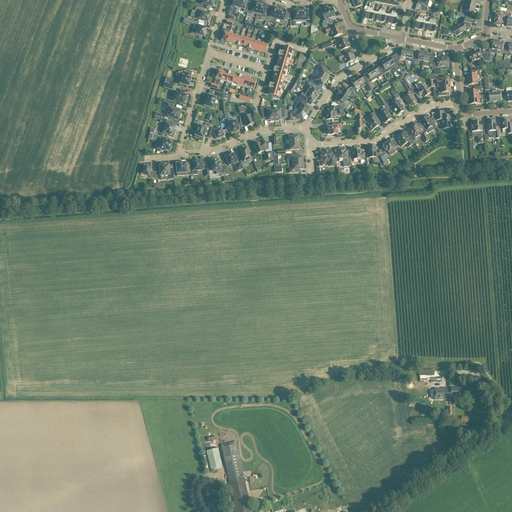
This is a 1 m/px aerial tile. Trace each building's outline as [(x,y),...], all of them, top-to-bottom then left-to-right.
[(240,0),(239,8),(245,10),(244,12),(248,13),(249,7),(250,3),(247,2),(247,0),(240,0)] [(431,1),(427,0),(418,0),(418,2),(418,4),(422,6),(422,7),(421,7),(420,11),(427,12),(428,8),(427,8),(430,1),(431,1)] [(476,3),(471,2),(467,1),(464,12),(468,13),(470,13),(473,14),(476,3)] [(258,14),(261,3),(259,2),(258,2),(257,2),(256,2),(254,2),(252,8),(249,7),(248,13),(247,16),(252,17),(253,13),(254,14),(255,13),(258,14)] [(265,5),(265,4),(264,4),(263,3),(261,3),(258,14),(261,14),(260,16),(262,16),(261,20),(266,21),(268,13),(265,12),(267,6),(265,5)] [(368,20),(371,6),(370,6),(366,10),(364,9),(362,18),(364,18),(364,19),(368,20)] [(206,10),(198,7),(195,17),(198,19),(208,22),(208,21),(209,21),(210,18),(210,15),(205,13),(206,10)] [(277,19),(280,9),(278,9),(277,8),(275,7),(274,8),(273,7),(271,14),(268,13),(266,21),(270,22),(270,21),(271,21),(273,20),(274,18),(277,19)] [(380,22),(383,9),(381,8),(378,12),(376,12),(374,20),(376,21),(376,22),(380,22)] [(498,11),(496,10),(495,15),(496,15),(495,21),(496,21),(495,24),(501,25),(502,19),(505,19),(505,18),(507,12),(507,11),(507,9),(499,8),(498,11)] [(280,9),(277,19),(280,20),(279,22),(281,24),(282,24),(282,26),(286,27),(287,24),(288,19),(285,18),(287,11),(286,11),(285,10),(283,9),(282,10),(280,9)] [(323,28),(327,26),(332,24),(330,19),(335,16),(332,9),(331,9),(328,10),(328,11),(327,9),(321,11),(325,20),(324,21),(322,25),(323,28)] [(298,21),(301,21),(301,10),(297,10),(297,11),(294,11),(294,16),(293,17),(292,17),(292,19),(291,19),(290,23),(290,27),(296,26),(296,23),(298,22),(298,21)] [(301,10),(301,21),(305,21),(305,22),(306,22),(306,26),(310,26),(311,16),(309,16),(308,15),(308,11),(305,11),(305,10),(301,10)] [(392,25),(394,11),(393,11),(390,15),(388,14),(386,22),(388,23),(388,24),(392,25)] [(418,30),(421,16),(420,16),(417,20),(414,19),(413,28),(415,28),(414,29),(418,30)] [(472,19),(467,18),(465,17),(464,23),(457,27),(457,26),(462,35),(467,31),(469,30),(471,24),(472,19)] [(184,18),(183,23),(186,24),(187,23),(195,25),(198,26),(199,23),(199,22),(196,21),(187,19),(184,18)] [(430,32),(433,19),(432,18),(428,22),(426,22),(425,30),(426,30),(426,32),(430,32)] [(195,25),(194,29),(197,30),(196,34),(196,35),(200,36),(200,35),(204,36),(205,36),(206,32),(205,31),(206,29),(198,26),(195,25)] [(339,26),(338,27),(334,29),(332,25),(328,27),(325,28),(327,34),(331,33),(333,38),(342,34),(339,26)] [(462,35),(457,26),(450,30),(446,29),(444,29),(443,35),(448,37),(449,34),(451,35),(452,36),(454,35),(456,37),(461,34),(462,35)] [(229,34),(224,33),(224,32),(221,41),(222,41),(227,43),(229,34)] [(232,44),(235,36),(229,34),(227,43),(232,44)] [(244,47),(246,38),(241,37),(240,37),(238,46),(240,47),(240,46),(244,47)] [(249,49),(252,41),(252,40),(246,38),(244,47),(247,48),(247,49),(249,49)] [(350,47),(348,42),(347,39),(337,43),(337,44),(334,45),(335,47),(338,46),(340,51),(350,47)] [(254,51),(257,42),(252,41),(249,49),(251,50),(254,51)] [(503,51),(504,47),(505,42),(499,41),(498,50),(497,54),(500,55),(500,53),(506,54),(506,51),(503,51)] [(260,52),(262,44),(257,42),(254,51),(260,52)] [(262,44),(260,52),(265,54),(268,45),(262,44)] [(277,62),(288,65),(293,50),(293,49),(282,46),(281,46),(280,46),(279,49),(280,49),(280,52),(279,52),(278,56),(277,62)] [(405,61),(408,50),(403,48),(403,49),(402,49),(401,53),(398,53),(397,59),(400,60),(405,61)] [(414,63),(415,56),(412,55),(413,51),(412,51),(412,50),(408,50),(405,61),(414,63)] [(486,63),(487,57),(488,52),(486,53),(485,52),(481,54),(479,50),(477,52),(476,50),(475,50),(476,51),(473,52),(474,52),(468,55),(472,63),(482,58),(485,63),(486,63)] [(423,61),(425,53),(420,51),(420,53),(419,52),(418,56),(415,56),(414,63),(417,63),(417,60),(423,61)] [(346,64),(347,64),(355,60),(352,53),(347,55),(346,52),(341,54),(338,55),(340,61),(344,60),(346,64)] [(300,70),(305,62),(307,55),(301,53),(296,69),(300,70)] [(434,68),(434,62),(433,58),(429,59),(430,55),(429,55),(429,53),(425,53),(423,61),(422,66),(432,67),(434,68)] [(397,59),(396,60),(393,62),(390,58),(389,57),(385,60),(390,67),(392,65),(394,68),(396,71),(400,69),(398,65),(400,60),(397,59)] [(448,58),(436,59),(436,62),(434,62),(434,68),(434,71),(434,75),(435,80),(437,80),(438,80),(438,75),(442,75),(441,71),(449,70),(449,67),(448,58)] [(384,75),(388,72),(391,70),(390,67),(385,60),(381,62),(381,63),(381,64),(383,67),(380,69),(384,75)] [(272,78),(283,82),(288,65),(277,62),(275,68),(273,72),(274,72),(272,78)] [(328,69),(323,67),(320,65),(317,71),(315,74),(326,80),(330,75),(326,72),(328,69)] [(384,75),(380,69),(378,70),(375,67),(374,66),(370,69),(375,76),(376,79),(384,75)] [(369,84),(372,82),(376,79),(375,76),(370,69),(366,71),(366,72),(366,73),(367,75),(365,76),(369,84)] [(190,86),(191,83),(190,82),(192,78),(190,78),(191,75),(190,74),(190,70),(178,72),(179,79),(182,80),(180,84),(189,87),(189,86),(190,86)] [(218,70),(218,71),(217,71),(216,71),(216,72),(217,73),(215,79),(216,79),(214,84),(211,83),(211,84),(210,87),(218,90),(219,86),(221,80),(223,72),(219,71),(218,70)] [(467,75),(468,80),(478,79),(481,79),(482,77),(480,75),(480,74),(480,72),(481,72),(482,71),(482,70),(469,71),(470,75),(467,75)] [(226,82),(229,73),(227,72),(227,73),(223,72),(221,80),(226,82)] [(232,83),(234,74),(231,73),(229,73),(226,82),(227,81),(232,83)] [(237,85),(240,76),(238,75),(234,74),(232,83),(237,84),(237,85)] [(323,86),(326,80),(315,74),(314,76),(313,76),(310,82),(317,86),(319,84),(323,86)] [(299,75),(294,84),(299,87),(301,83),(299,82),(302,77),(299,75)] [(361,76),(360,76),(359,75),(356,78),(360,85),(362,84),(363,85),(365,86),(369,92),(373,90),(369,84),(365,76),(362,78),(361,76)] [(279,98),(283,82),(272,78),(270,84),(269,86),(269,88),(268,91),(267,91),(266,94),(267,94),(279,98)] [(355,88),(360,85),(356,78),(351,80),(351,81),(351,82),(354,86),(351,88),(353,91),(354,93),(357,91),(355,88)] [(408,90),(411,88),(406,79),(402,82),(408,90)] [(450,82),(444,82),(444,79),(438,80),(437,80),(438,84),(440,85),(440,88),(450,87),(450,82)] [(478,82),(478,79),(468,80),(468,85),(474,85),(474,88),(482,87),(482,85),(481,84),(481,82),(478,82)] [(251,80),(248,89),(253,90),(254,90),(256,82),(251,80)] [(316,87),(312,84),(309,83),(306,87),(309,89),(307,92),(317,98),(319,94),(318,93),(319,92),(315,89),(316,87)] [(293,85),(288,92),(291,94),(294,89),(297,91),(299,87),(294,84),(293,85)] [(431,93),(428,89),(425,84),(419,89),(420,90),(417,92),(420,97),(423,95),(424,98),(431,93)] [(438,96),(446,96),(445,93),(451,92),(450,87),(440,88),(441,91),(438,92),(438,96)] [(469,91),(469,96),(479,96),(479,93),(482,92),(482,87),(474,88),(474,91),(469,91)] [(354,93),(353,91),(351,88),(346,91),(342,88),(341,91),(340,90),(338,93),(347,98),(349,96),(351,98),(352,97),(353,98),(356,96),(354,93)] [(502,101),(501,96),(501,92),(497,93),(496,90),(497,90),(497,89),(492,88),(492,89),(493,93),(489,93),(490,97),(490,102),(491,103),(490,103),(502,102),(501,101),(502,101)] [(185,92),(178,90),(177,93),(176,93),(174,101),(184,104),(184,103),(185,102),(186,101),(186,100),(185,99),(186,96),(184,95),(185,92)] [(225,95),(219,93),(213,91),(215,92),(214,96),(212,95),(211,96),(209,96),(207,101),(206,101),(205,102),(204,101),(203,105),(204,105),(204,106),(215,109),(217,105),(215,104),(217,97),(224,99),(224,98),(225,95)] [(316,98),(317,98),(307,92),(306,95),(303,93),(300,98),(302,100),(307,102),(308,100),(312,103),(316,97),(316,98)] [(416,102),(414,98),(411,94),(409,92),(407,93),(409,96),(404,99),(406,102),(409,106),(412,104),(413,106),(416,104),(415,103),(416,102)] [(346,101),(347,98),(338,93),(337,96),(338,96),(336,99),(341,102),(339,105),(347,110),(350,105),(347,104),(348,102),(346,101)] [(396,103),(391,106),(394,111),(397,115),(403,112),(401,109),(402,109),(400,104),(403,102),(397,93),(396,94),(393,96),(395,99),(394,100),(396,103)] [(380,95),(376,98),(382,107),(386,104),(380,95)] [(482,104),(482,99),(480,99),(479,96),(469,96),(470,102),(475,101),(475,104),(482,104)] [(175,105),(167,103),(165,109),(169,111),(169,112),(168,112),(167,115),(168,116),(168,117),(179,120),(180,118),(181,118),(182,114),(181,114),(182,112),(173,109),(175,105)] [(301,103),(300,105),(298,103),(295,108),(298,110),(306,115),(310,109),(305,106),(302,104),(301,103)] [(284,113),(284,111),(283,105),(277,106),(278,110),(274,110),(275,122),(279,121),(279,120),(281,120),(281,114),(284,113)] [(328,109),(326,113),(327,113),(326,115),(327,120),(332,120),(332,123),(337,122),(339,122),(339,119),(335,119),(334,117),(336,113),(340,116),(344,109),(343,109),(338,106),(336,109),(331,106),(329,110),(328,109)] [(275,122),(274,110),(270,110),(270,107),(260,108),(263,119),(262,115),(268,114),(268,121),(270,120),(270,122),(275,122)] [(306,115),(298,110),(295,108),(292,113),(288,113),(288,111),(284,111),(284,113),(284,118),(288,118),(289,121),(293,121),(293,118),(295,118),(296,117),(300,119),(301,118),(303,120),(306,115)] [(392,119),(389,114),(387,111),(385,108),(381,110),(380,111),(379,113),(379,114),(380,116),(379,116),(384,123),(392,119)] [(253,124),(254,124),(251,116),(247,117),(247,116),(246,116),(245,116),(244,116),(243,112),(239,114),(241,123),(245,123),(247,127),(250,126),(253,125),(253,124)] [(442,129),(447,129),(452,128),(452,121),(452,116),(444,117),(443,112),(436,113),(436,118),(436,120),(441,120),(442,129)] [(232,119),(229,119),(229,113),(225,114),(226,128),(230,128),(232,133),(235,132),(235,133),(239,132),(238,131),(239,130),(237,126),(237,121),(233,122),(232,119)] [(378,120),(376,116),(374,113),(368,117),(370,120),(367,122),(369,126),(368,126),(371,131),(378,126),(375,122),(378,120)] [(421,123),(419,124),(423,130),(424,129),(427,134),(436,128),(433,118),(429,120),(427,117),(420,121),(421,123)] [(174,122),(161,118),(160,122),(166,124),(165,128),(164,128),(164,127),(162,134),(174,137),(176,130),(175,130),(176,126),(173,126),(174,122)] [(511,124),(510,124),(510,122),(510,120),(502,120),(503,130),(507,129),(507,132),(508,131),(508,134),(511,134),(511,124)] [(489,123),(486,124),(487,129),(489,129),(489,131),(488,132),(488,135),(490,136),(495,136),(496,138),(496,139),(501,138),(500,133),(500,127),(496,127),(496,126),(496,121),(489,122),(489,123)] [(332,127),(327,127),(328,135),(331,135),(336,135),(336,134),(338,134),(337,129),(341,128),(341,123),(341,122),(339,122),(337,122),(332,123),(332,127)] [(482,126),(479,126),(478,122),(471,123),(472,125),(471,125),(470,126),(470,127),(470,128),(471,128),(471,129),(472,129),(472,132),(473,132),(473,135),(474,135),(474,136),(475,136),(477,136),(478,136),(478,144),(484,143),(483,138),(483,137),(483,131),(482,126)] [(208,134),(210,127),(211,125),(206,123),(205,127),(202,126),(202,125),(199,124),(199,125),(198,125),(197,131),(196,131),(194,135),(195,135),(195,136),(196,136),(196,137),(199,138),(200,137),(203,138),(205,133),(208,134)] [(408,128),(408,129),(410,132),(409,132),(412,135),(414,138),(415,140),(422,136),(421,135),(422,134),(418,128),(415,124),(411,126),(408,128)] [(207,138),(211,139),(211,137),(216,139),(217,139),(220,138),(220,139),(224,137),(224,136),(221,129),(217,130),(214,130),(214,128),(210,127),(208,134),(207,138)] [(411,141),(409,137),(405,132),(396,137),(399,140),(398,141),(400,145),(402,147),(406,144),(408,147),(413,144),(411,141)] [(422,134),(421,135),(422,136),(426,143),(429,140),(425,133),(422,134)] [(164,151),(166,151),(166,150),(170,151),(170,150),(171,150),(172,147),(171,147),(172,143),(165,141),(166,138),(154,134),(153,139),(158,141),(157,144),(160,144),(158,149),(160,150),(160,151),(163,152),(164,151)] [(266,161),(269,161),(273,160),(272,152),(269,152),(268,149),(269,149),(266,141),(260,144),(259,143),(254,145),(258,154),(265,151),(266,153),(266,161)] [(384,146),(383,147),(386,151),(387,150),(389,153),(391,156),(395,153),(400,150),(398,147),(395,142),(392,144),(390,141),(384,145),(384,146)] [(388,163),(386,160),(386,159),(384,155),(380,157),(378,154),(377,154),(376,151),(376,148),(368,148),(369,158),(372,158),(372,159),(373,159),(373,160),(373,161),(374,161),(374,162),(375,162),(376,162),(377,162),(378,162),(379,162),(379,163),(382,161),(384,165),(388,163)] [(241,151),(240,151),(244,161),(248,160),(249,163),(252,161),(250,156),(249,152),(248,153),(247,149),(243,150),(243,149),(240,150),(241,151)] [(345,150),(338,150),(339,159),(343,159),(343,160),(344,167),(351,166),(350,152),(347,152),(345,152),(345,150)] [(366,160),(366,158),(365,153),(361,154),(361,150),(353,150),(354,160),(357,160),(366,160)] [(334,156),(331,156),(331,151),(319,152),(319,162),(320,167),(322,167),(324,166),(325,165),(325,164),(326,163),(326,161),(326,160),(329,160),(329,166),(335,166),(335,161),(334,156)] [(226,157),(229,166),(234,164),(237,172),(244,169),(241,162),(238,163),(234,154),(230,155),(230,154),(226,156),(226,157)] [(288,164),(303,163),(303,157),(300,157),(299,154),(288,155),(289,160),(288,160),(288,164)] [(213,161),(211,161),(212,172),(216,171),(217,175),(221,175),(221,176),(230,175),(225,165),(222,166),(222,167),(221,167),(221,163),(219,163),(219,160),(217,161),(216,160),(214,160),(213,161)] [(194,170),(192,171),(193,175),(198,175),(198,171),(202,170),(204,170),(204,163),(201,163),(201,162),(200,162),(200,161),(197,161),(197,162),(193,162),(194,170)] [(176,164),(177,174),(182,173),(183,176),(191,176),(190,168),(187,168),(186,163),(181,163),(181,162),(177,162),(177,164),(176,164)] [(290,173),(296,173),(301,172),(300,169),(303,169),(303,163),(288,164),(288,168),(289,168),(290,173)] [(161,166),(159,166),(160,176),(161,176),(161,180),(168,180),(175,180),(174,171),(170,171),(169,165),(166,165),(166,164),(161,165),(161,166)] [(151,178),(157,180),(157,172),(153,172),(151,172),(151,169),(144,166),(141,174),(149,176),(151,177),(151,178)] [(450,399),(450,405),(454,405),(454,397),(461,397),(461,388),(443,388),(443,389),(440,389),(436,389),(435,389),(434,399),(450,399)] [(248,511),(249,511),(251,511),(255,510),(255,507),(251,508),(236,441),(221,444),(224,453),(236,511),(248,511)] [(205,452),(209,471),(223,468),(218,448),(205,452)]
